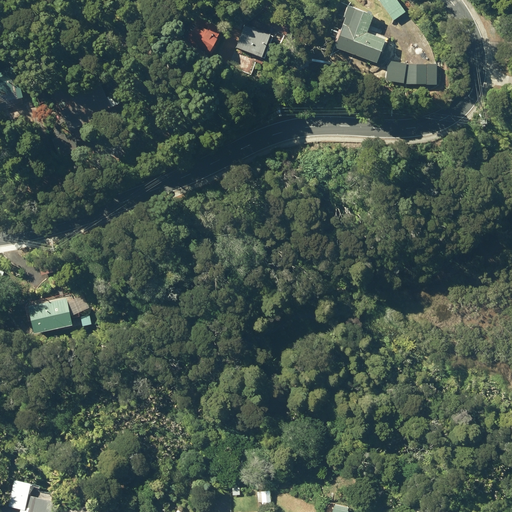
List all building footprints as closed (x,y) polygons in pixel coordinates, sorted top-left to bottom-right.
[(402,0),(381,0),(396,19),(409,9),(402,0)] [(379,65),(388,41),(370,34),(376,17),(350,7),(346,16),(349,17),(337,49),(379,65)] [(199,48),(213,56),(223,38),(209,30),(208,32),(198,26),(191,38),(202,44),(199,48)] [(245,27),(238,49),(264,59),(272,37),(245,27)] [(428,87),(439,87),(438,65),(407,65),(407,85),(428,86),(428,87)] [(63,111),(74,133),(96,122),(94,117),(122,104),(107,77),(72,96),(77,104),(63,111)] [(0,104),(24,99),(19,80),(0,83),(0,104)] [(76,138),(76,150),(99,151),(99,138),(76,138)] [(28,308),(35,337),(74,328),(67,298),(28,308)] [(18,511),(49,511),(52,500),(51,499),(52,492),(38,490),(39,485),(30,483),(30,480),(12,477),(7,507),(19,508),(18,511)] [(231,486),(232,496),(240,496),(239,485),(231,486)] [(261,490),(262,499),(271,498),(271,489),(261,490)]
